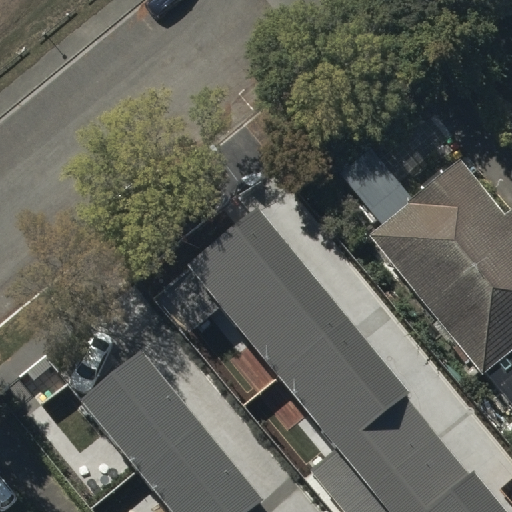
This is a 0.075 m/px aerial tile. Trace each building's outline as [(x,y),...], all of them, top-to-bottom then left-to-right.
[(284,172),(246,199),(285,253),(298,244),(310,261),(331,246),(317,228),(322,224),(284,172)] [(462,174),(370,246),(480,389),(486,384),(511,417),(511,220),(503,227),(462,174)] [(336,272),(227,360),(325,483),(332,477),(358,509),(411,465),(438,498),(487,459),(336,272)] [(141,282),(101,314),(145,369),(185,336),(141,282)] [(290,511),(205,404),(161,439),(148,421),(87,469),(121,511),(290,511)]
